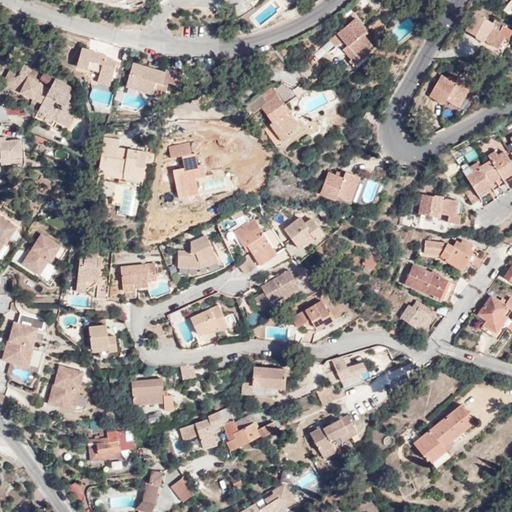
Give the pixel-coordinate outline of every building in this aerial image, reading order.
[(283,14),(286,22),(306,12),(302,3),(283,14)] [(485,42),(496,49),(503,37),(507,40),(507,39),(511,31),(502,26),(499,32),(491,28),(493,24),(476,14),(466,31),(475,37),(475,38),(482,43),(484,40),(486,41),(485,42)] [(358,57),(365,51),(371,46),(362,35),(366,32),(355,19),(337,35),(343,41),(344,43),(348,47),(343,51),(342,52),(352,64),(352,65),(354,68),(360,63),(359,62),(361,60),(358,57)] [(380,19),(370,25),(377,34),(386,27),(380,19)] [(491,28),(499,32),(502,26),(494,22),(493,24),(491,28)] [(343,41),(337,35),(330,41),(334,45),(343,41)] [(348,47),(344,43),(339,47),(343,51),(348,47)] [(106,54),(82,47),(77,65),(100,71),(99,76),(112,80),(116,65),(117,60),(105,57),(106,54)] [(372,59),(365,51),(358,57),(361,60),(359,62),(360,63),(354,68),(358,71),(372,59)] [(132,64),(126,87),(164,97),(168,83),(179,86),(182,73),(173,71),(173,72),(165,70),(164,73),(132,64)] [(32,74),(35,70),(26,65),(22,72),(13,68),(6,82),(15,87),(18,82),(33,90),(30,95),(35,98),(33,101),(42,106),(52,111),(49,115),(57,119),(59,115),(64,118),(62,123),(61,124),(69,129),(75,117),(73,116),(77,107),(69,102),(72,96),(72,93),(71,87),(57,79),(52,87),(37,79),(38,78),(32,74)] [(50,84),(53,75),(42,71),(39,80),(50,84)] [(441,73),(430,91),(444,99),(446,96),(458,103),(470,81),(457,74),(454,80),(441,73)] [(18,82),(15,87),(30,95),(33,90),(18,82)] [(269,115),(288,109),(291,109),(286,103),(285,103),(279,95),(279,94),(274,87),(247,107),(252,115),(263,107),(269,115)] [(52,111),(42,106),(40,110),(49,115),(52,111)] [(289,131),(299,124),(291,111),(292,110),(291,109),(288,109),(269,115),(274,122),(271,123),(283,141),(291,135),(289,131)] [(373,122),(377,114),(367,109),(363,116),(373,122)] [(1,143),(1,139),(0,138),(0,161),(4,161),(4,165),(16,164),(16,157),(25,156),(23,141),(8,142),(1,143)] [(102,139),(97,173),(141,182),(146,154),(117,150),(118,142),(102,139)] [(172,171),(177,194),(198,190),(196,178),(204,177),(203,165),(197,166),(194,154),(191,154),(189,144),(168,148),(171,159),(182,156),(184,169),(172,171)] [(494,168),(500,178),(504,176),(505,177),(511,173),(511,165),(501,148),(487,157),(494,168)] [(472,189),(477,196),(487,189),(486,187),(489,185),(492,190),(493,191),(497,189),(494,183),(487,172),(483,175),(479,169),(476,164),(469,168),(473,173),(465,178),(472,189)] [(465,178),(473,173),(469,168),(462,173),(465,178)] [(489,171),(499,188),(504,184),(504,183),(500,178),(494,168),(489,171)] [(330,171),(321,193),(337,199),(338,194),(352,200),(361,176),(347,171),(344,177),(330,171)] [(494,183),(497,189),(499,188),(489,171),(487,172),(494,183)] [(500,178),(504,183),(511,177),(511,173),(505,177),(504,176),(500,178)] [(477,196),(479,199),(492,190),(489,185),(486,187),(487,189),(477,196)] [(473,196),(477,202),(479,200),(477,196),(472,189),(470,190),(473,196)] [(198,190),(177,194),(178,199),(198,195),(198,190)] [(464,194),(471,205),(477,202),(473,196),(470,190),(464,194)] [(447,224),(458,226),(460,217),(455,215),(458,202),(422,195),(418,215),(439,219),(440,215),(449,217),(447,224)] [(0,249),(5,242),(6,242),(17,227),(0,215),(0,249)] [(316,240),(323,234),(311,219),(304,224),(300,218),(285,229),(300,249),(314,238),(316,240)] [(235,232),(244,247),(247,246),(250,249),(260,265),(277,254),(255,220),(235,232)] [(51,262),(61,247),(42,234),(23,264),(40,275),(49,261),(51,262)] [(178,267),(198,267),(198,260),(203,258),(206,264),(206,265),(217,260),(206,236),(191,242),(191,252),(178,251),(178,267)] [(479,269),(484,261),(478,256),(480,253),(472,248),(474,244),(464,240),(462,242),(459,240),(456,245),(451,242),(428,237),(426,250),(443,253),(448,257),(447,259),(462,269),(468,261),(479,269)] [(81,256),(77,285),(86,286),(87,279),(92,275),(100,276),(102,259),(97,258),(98,251),(86,249),(85,257),(81,256)] [(257,266),(249,253),(236,261),(244,272),(248,271),(257,266)] [(364,263),(372,269),(379,259),(371,253),(364,263)] [(123,292),(125,292),(135,291),(135,289),(134,279),(147,278),(147,281),(156,280),(154,263),(120,267),(123,292)] [(360,269),(369,273),(372,269),(364,263),(360,269)] [(448,303),(456,284),(413,265),(404,282),(448,303)] [(289,270),(264,284),(266,287),(262,290),(264,293),(254,298),(262,312),(271,306),(270,305),(268,301),(280,295),(282,298),(283,299),(299,290),(289,270)] [(148,287),(147,281),(147,278),(134,279),(135,289),(148,287)] [(99,281),(97,298),(105,299),(106,285),(107,280),(99,279),(99,281)] [(135,291),(125,292),(125,299),(136,298),(135,291)] [(270,305),(282,298),(280,295),(268,301),(270,305)] [(503,314),(508,308),(511,310),(511,317),(511,320),(506,326),(511,330),(511,298),(510,297),(505,305),(503,304),(505,300),(502,298),(500,301),(491,295),(478,313),(486,319),(495,325),(503,314)] [(309,320),(313,327),(323,322),(325,325),(333,320),(322,301),(292,319),(297,327),(309,320)] [(428,313),(430,309),(416,301),(412,307),(409,305),(401,318),(422,331),(432,316),(428,313)] [(228,326),(219,306),(191,318),(198,334),(204,332),(204,333),(218,327),(219,330),(228,326)] [(496,332),(506,316),(503,314),(495,325),(486,319),(483,323),(496,332)] [(496,340),(506,326),(511,320),(506,316),(496,332),(483,323),(480,328),(496,340)] [(323,322),(313,327),(315,330),(325,325),(323,322)] [(15,323),(9,341),(11,341),(10,347),(7,346),(3,360),(10,362),(12,359),(30,364),(34,348),(33,347),(38,329),(15,323)] [(106,325),(97,326),(89,327),(92,348),(93,348),(108,346),(109,350),(109,352),(117,351),(115,336),(108,337),(106,325)] [(331,358),(340,380),(366,369),(362,359),(346,365),(342,353),(331,358)] [(29,367),(30,364),(12,359),(10,362),(29,367)] [(60,366),(55,384),(57,385),(55,390),(52,389),(49,404),(56,406),(57,403),(75,407),(80,391),(79,391),(83,373),(60,366)] [(254,367),(253,383),(252,386),(285,389),(286,370),(254,367)] [(181,369),(182,378),(194,377),(193,368),(181,369)] [(327,374),(331,382),(339,379),(335,370),(327,374)] [(172,395),(167,395),(163,396),(162,391),(162,379),(132,381),(134,405),(163,402),(164,411),(173,410),(172,395)] [(252,386),(253,383),(243,382),(242,394),(252,395),(252,386)] [(342,398),(340,392),(336,384),(320,391),(326,405),(342,398)] [(443,447),(475,421),(461,404),(413,443),(427,460),(429,458),(432,462),(446,451),(443,447)] [(238,430),(234,423),(227,407),(208,417),(209,419),(179,428),(183,440),(198,435),(203,449),(216,444),(212,428),(222,423),(230,440),(231,441),(235,439),(233,435),(238,432),(238,430)] [(309,433),(321,455),(334,448),(333,445),(357,433),(348,415),(323,427),(323,426),(309,433)] [(274,422),(270,424),(258,429),(254,423),(238,430),(238,432),(233,435),(235,439),(231,441),(230,440),(227,442),(231,450),(261,436),(263,439),(278,431),(274,422)] [(90,454),(120,451),(134,449),(134,441),(132,441),(126,442),(125,432),(125,431),(117,431),(117,430),(107,432),(107,431),(101,431),(101,435),(107,435),(107,437),(89,439),(90,454)] [(334,448),(321,455),(323,459),(337,452),(334,448)] [(121,458),(120,451),(90,454),(91,461),(121,458)] [(136,509),(138,510),(138,511),(144,511),(151,511),(155,503),(158,485),(160,485),(162,472),(151,470),(149,482),(146,482),(143,501),(135,509),(136,509)] [(171,486),(184,502),(195,493),(194,492),(182,477),(171,486)] [(243,486),(239,478),(232,481),(236,489),(243,486)] [(85,498),(79,484),(70,489),(77,502),(85,498)] [(295,502),(285,486),(273,492),(275,495),(266,501),(268,505),(260,510),(256,504),(242,511),(284,511),(287,511),(285,508),(295,502)]
